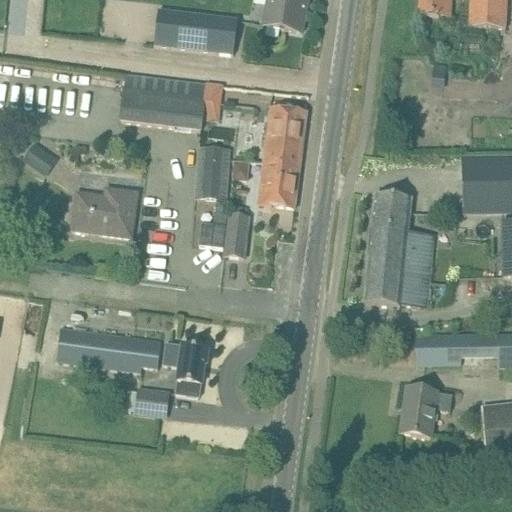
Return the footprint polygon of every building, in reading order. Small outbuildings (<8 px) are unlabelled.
[(308,0),(266,0),(261,28),(301,36),(308,0)] [(421,0),(420,17),(443,19),(443,18),(450,19),(450,0),(470,0),(469,30),(504,32),(506,0),(421,0)] [(158,13),(154,49),(233,58),(237,23),(158,13)] [(126,77),(124,93),(120,125),(200,134),(201,123),(218,125),(222,88),(126,77)] [(432,78),(431,89),(443,90),(444,79),(432,78)] [(270,111),(263,167),(299,172),(306,116),(270,111)] [(34,146),(22,163),(46,179),(57,162),(34,146)] [(194,201),(226,203),(230,153),(198,150),(194,201)] [(511,160),(462,162),(463,218),(511,217),(511,160)] [(231,182),(246,184),(249,164),(233,163),(231,182)] [(299,172),(263,167),(258,207),(294,212),(299,172)] [(76,196),(74,214),(71,234),(131,242),(137,196),(106,192),(105,200),(76,196)] [(375,198),(364,307),(425,313),(433,239),(407,236),(411,202),(375,198)] [(199,250),(222,252),(227,205),(216,203),(214,227),(201,226),(199,250)] [(230,209),(228,219),(224,259),(244,261),(248,221),(245,221),(246,211),(230,209)] [(511,282),(511,223),(499,224),(500,283),(511,282)] [(498,302),(497,280),(460,280),(460,303),(498,302)] [(57,352),(55,366),(140,378),(141,371),(157,373),(161,348),(160,348),(161,347),(60,332),(57,352)] [(511,371),(511,336),(498,337),(499,371),(511,371)] [(461,367),(461,338),(414,339),(415,368),(461,367)] [(175,398),(198,401),(200,387),(201,387),(204,367),(206,368),(208,353),(181,349),(181,351),(167,349),(165,361),(179,363),(176,384),(177,384),(175,398)] [(400,437),(420,440),(429,441),(433,412),(450,415),(452,398),(407,392),(400,437)] [(124,393),(122,413),(136,415),(135,417),(164,421),(167,397),(138,393),(138,394),(124,393)] [(511,407),(480,411),(487,464),(511,460),(511,407)]
